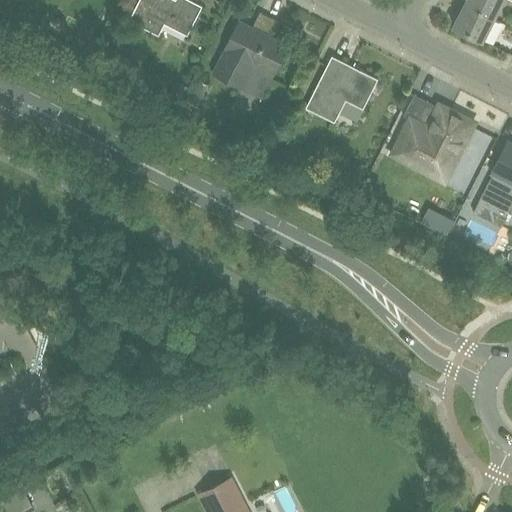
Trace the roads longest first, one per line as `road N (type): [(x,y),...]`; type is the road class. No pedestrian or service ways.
road 1 (tertiary): [(303,243),(0,90)]
road 2 (tertiary): [(303,243),(427,357),(485,385)]
road 3 (tertiary): [(498,363),(437,333),(394,295),(303,243)]
road 4 (residential): [(511,90),(396,31)]
